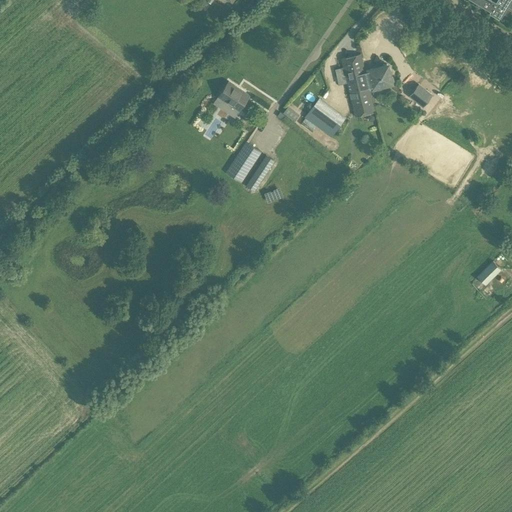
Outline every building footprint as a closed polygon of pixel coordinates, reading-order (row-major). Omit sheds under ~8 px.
[(491,0),(470,0),(489,11),(495,2),(491,0)] [(511,0),(496,0),(495,2),(489,11),(488,13),(498,19),(505,7),(511,10),(511,0)] [(341,59),(347,83),(366,79),(364,71),(360,55),(341,59)] [(367,70),(364,71),(366,79),(368,89),(392,84),(387,65),(367,70)] [(366,79),(347,83),(355,116),(374,111),(368,89),(366,79)] [(234,117),(238,111),(249,95),(228,81),(213,103),(234,117)] [(417,81),(409,92),(422,102),(430,92),(417,81)] [(319,99),(305,118),(330,137),(342,122),(336,117),(338,113),(319,99)] [(298,116),(287,108),(283,114),(294,121),(298,116)] [(241,182),(262,151),(246,140),(225,172),(241,182)] [(254,191),(275,160),(266,154),(245,185),(254,191)] [(485,285),(500,270),(492,261),(476,277),(485,285)]
